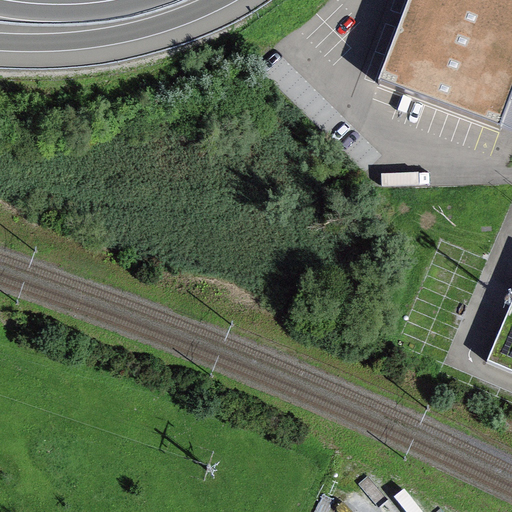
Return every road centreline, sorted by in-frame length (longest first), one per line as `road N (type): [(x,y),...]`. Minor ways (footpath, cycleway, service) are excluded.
road 1 (motorway): [(0,43),(112,38),(229,0)]
road 2 (motorway): [(135,0),(70,7),(0,1)]
